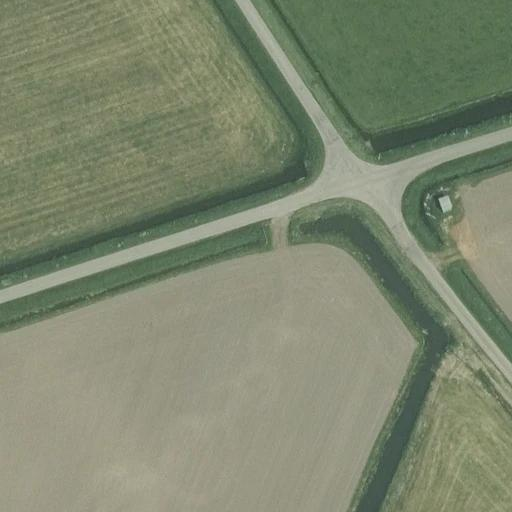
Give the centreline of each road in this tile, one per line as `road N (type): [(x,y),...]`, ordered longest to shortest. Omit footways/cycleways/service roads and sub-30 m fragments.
road 1 (unclassified): [(0,298),(357,182)]
road 2 (unclassified): [(511,371),(357,182)]
road 3 (unclassified): [(357,182),(238,0)]
road 4 (unclassified): [(357,182),(511,133)]
